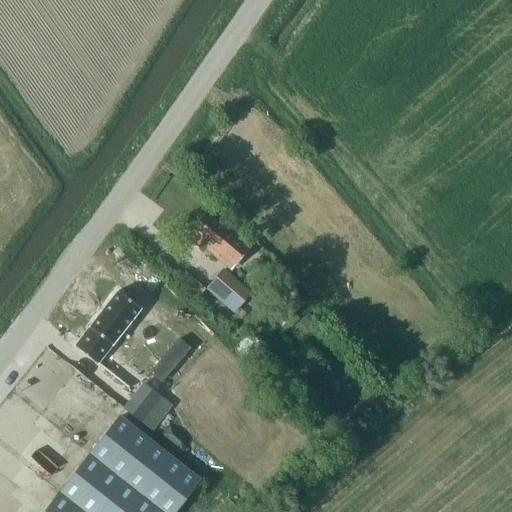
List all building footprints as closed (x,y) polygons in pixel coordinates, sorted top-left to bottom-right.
[(205,248),(226,266),(230,261),(235,265),(252,245),(227,223),(223,227),(204,212),(190,227),(198,234),(190,244),(201,253),(205,248)] [(222,271),(207,290),(184,271),(178,278),(228,321),(250,294),(222,271)] [(117,291),(74,346),(97,364),(140,308),(117,291)] [(310,313),(301,321),(310,331),(319,323),(310,313)] [(283,362),(274,354),(266,363),(275,371),(283,362)] [(143,382),(123,408),(141,422),(161,396),(143,382)] [(43,511),(173,511),(199,479),(119,416),(43,511)]
